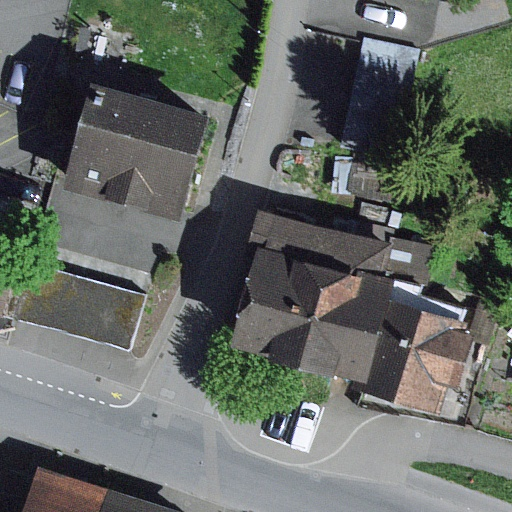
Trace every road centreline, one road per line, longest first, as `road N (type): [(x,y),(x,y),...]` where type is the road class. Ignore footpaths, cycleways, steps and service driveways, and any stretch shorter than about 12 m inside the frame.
road 1 (residential): [(289,0),(278,88),(235,242),(164,439)]
road 2 (residential): [(511,462),(418,435),(383,441),(364,461),(352,505)]
road 3 (tertiary): [(352,505),(164,439)]
road 4 (tertiary): [(164,439),(0,381)]
